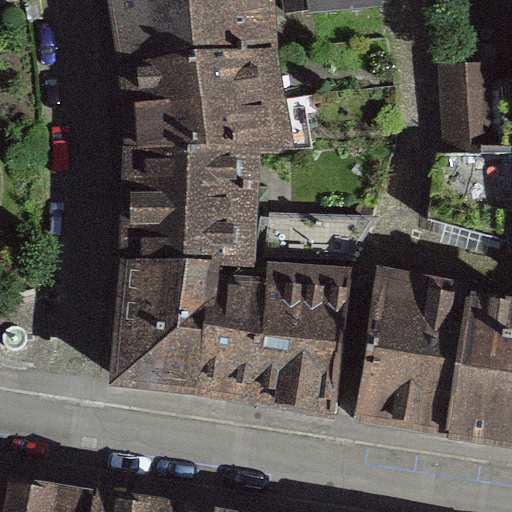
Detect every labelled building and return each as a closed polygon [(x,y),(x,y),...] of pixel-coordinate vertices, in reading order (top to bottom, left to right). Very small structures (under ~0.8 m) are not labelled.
[(119,0),(129,69),(276,50),(276,36),(266,38),(263,0),(119,0)] [(377,0),(282,0),(284,14),(378,4),(377,0)] [(276,50),(129,69),(132,150),(257,155),(293,149),(276,50)] [(483,66),(439,68),(445,156),(511,150),(511,85),(491,89),(483,66)] [(257,155),(132,150),(132,266),(253,266),(257,155)] [(509,255),(511,254),(511,150),(445,156),(437,156),(430,221),(509,243),(509,255)] [(253,266),(132,266),(123,384),(333,414),(350,282),(253,266)] [(469,302),(379,284),(357,421),(447,433),(469,302)] [(511,307),(469,302),(447,433),(511,445),(511,307)] [(94,511),(97,500),(0,483),(0,511),(94,511)] [(183,511),(97,500),(94,511),(183,511)]
